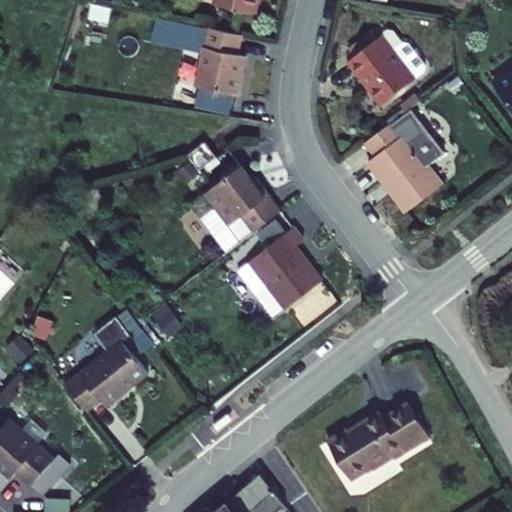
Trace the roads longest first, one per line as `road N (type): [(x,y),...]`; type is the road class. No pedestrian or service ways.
road 1 (residential): [(313,0),(294,87),(301,145),(420,302)]
road 2 (residential): [(171,511),(262,426),(420,302)]
road 3 (residential): [(511,444),(420,302)]
